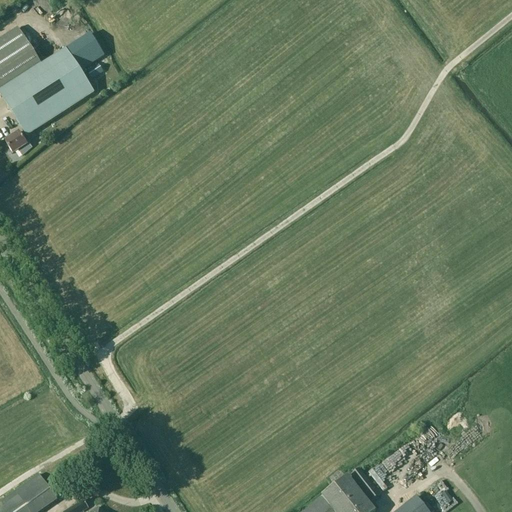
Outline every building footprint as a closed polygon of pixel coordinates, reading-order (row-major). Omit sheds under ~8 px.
[(17,30),(0,40),(0,98),(23,133),(20,136),(19,135),(5,143),(13,155),(18,151),(22,157),(32,149),(29,145),(30,144),(26,138),(94,94),(66,50),(41,66),(17,30)] [(76,37),(79,47),(91,44),(88,34),(76,37)] [(359,470),(351,476),(372,502),(380,496),(359,470)] [(0,502),(0,511),(41,511),(57,501),(39,475),(0,502)] [(373,511),(347,478),(304,511),(373,511)] [(426,511),(416,498),(398,511),(426,511)] [(84,501),(68,511),(83,511),(88,509),(84,501)]
